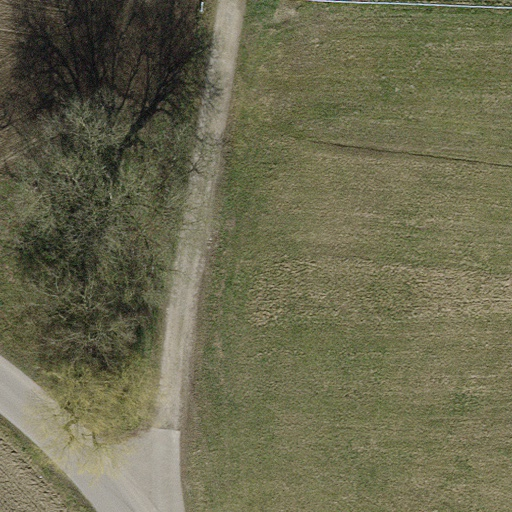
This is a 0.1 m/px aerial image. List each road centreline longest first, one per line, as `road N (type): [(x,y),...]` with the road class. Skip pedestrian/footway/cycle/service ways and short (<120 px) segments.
road 1 (track): [(234,0),(184,283),(167,511)]
road 2 (residential): [(0,382),(132,511)]
